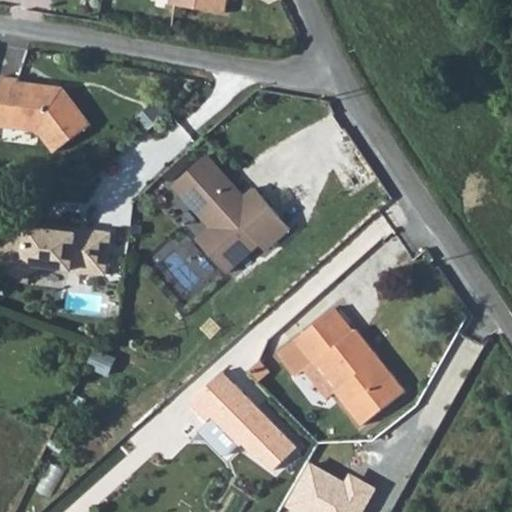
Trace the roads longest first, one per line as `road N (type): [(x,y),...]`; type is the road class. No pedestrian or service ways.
road 1 (residential): [(335,70),(298,79),(0,26)]
road 2 (unclassified): [(335,70),(511,326)]
